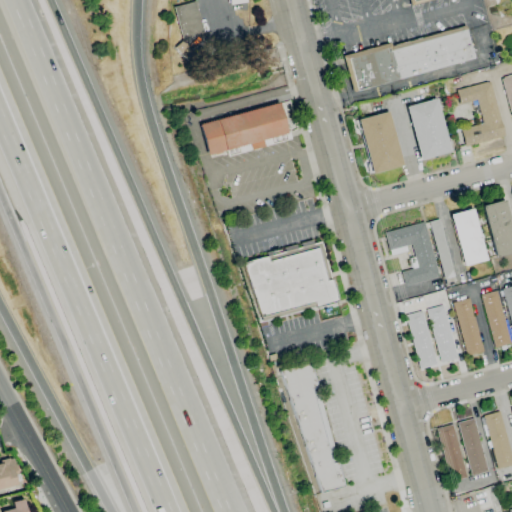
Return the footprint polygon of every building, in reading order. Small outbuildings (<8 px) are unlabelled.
[(178,39),(200,35),(195,2),(173,6),(178,39)] [(340,56),(387,43),(388,46),(463,26),(472,58),(350,91),(340,56)] [(511,132),(511,74),(499,77),(511,132)] [(462,146),(501,137),(488,81),(454,89),(457,104),(474,101),(479,124),(458,129),(462,146)] [(404,106),(417,160),(448,152),(434,98),(404,106)] [(208,123),(280,102),(291,142),(214,163),(208,123)] [(386,111),(355,119),(369,174),(399,166),(386,111)] [(492,256),(511,251),(511,239),(503,200),(480,205),(492,256)] [(447,215),(461,266),(483,260),(470,209),(447,215)] [(382,232),(387,254),(411,249),(415,268),(399,271),(402,286),(435,279),(423,222),(382,232)] [(266,321),(334,302),(322,241),(245,262),(266,321)] [(511,285),(500,289),(511,337),(511,285)] [(478,295),(491,348),(508,344),(495,290),(478,295)] [(450,302),(464,356),(481,352),(467,298),(450,302)] [(437,363),(454,359),(442,305),(425,309),(437,363)] [(416,369),(434,365),(420,311),(403,315),(416,369)] [(322,496),(346,491),(309,364),(282,372),(322,496)] [(480,416),(495,469),(511,465),(497,411),(480,416)] [(485,471),(471,418),(455,423),(469,476),(485,471)] [(464,477),(450,424),(434,429),(448,481),(464,477)] [(0,462),(0,488),(17,485),(12,460),(0,462)] [(0,511),(25,511),(22,499),(8,502),(10,509),(0,510),(0,511)]
